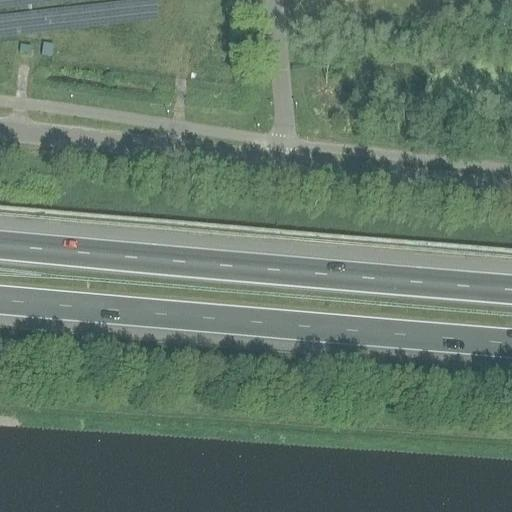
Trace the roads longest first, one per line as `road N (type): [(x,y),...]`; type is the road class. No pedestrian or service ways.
road 1 (tertiary): [(0,127),(511,193)]
road 2 (motorway): [(511,291),(0,247)]
road 3 (motorway): [(0,304),(511,346)]
